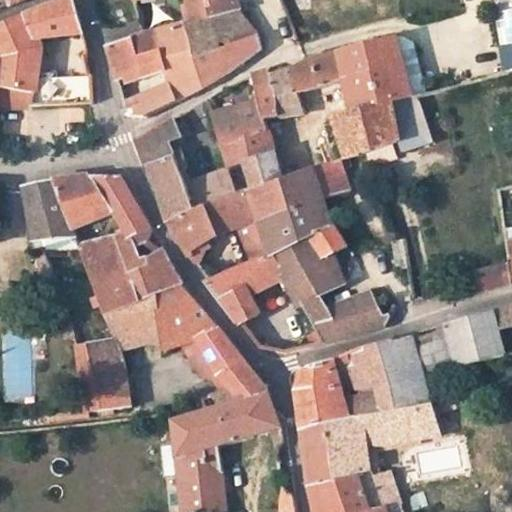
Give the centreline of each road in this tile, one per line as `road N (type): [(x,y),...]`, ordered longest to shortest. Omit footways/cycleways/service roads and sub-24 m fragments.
road 1 (tertiary): [(124,154),(196,285),(261,367),(278,377)]
road 2 (residential): [(278,377),(299,361),(511,300)]
road 3 (tertiary): [(87,0),(124,154)]
road 4 (tertiary): [(278,377),(304,511)]
road 5 (residential): [(124,154),(0,174)]
